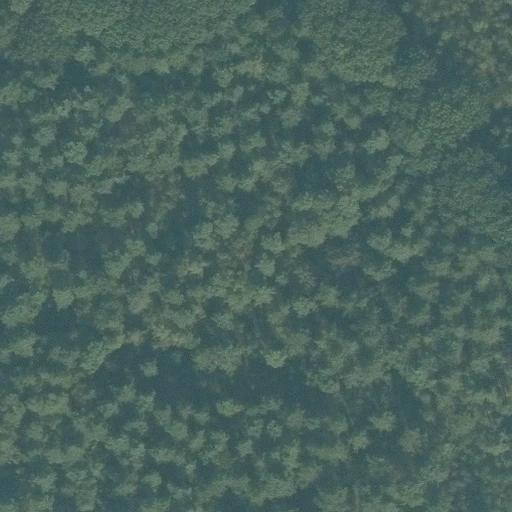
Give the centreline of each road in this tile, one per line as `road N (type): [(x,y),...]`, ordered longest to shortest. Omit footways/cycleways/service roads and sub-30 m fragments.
road 1 (track): [(371,47),(511,218)]
road 2 (track): [(0,41),(183,0)]
